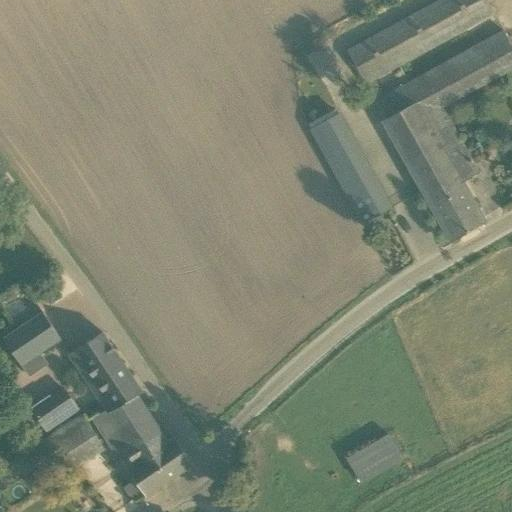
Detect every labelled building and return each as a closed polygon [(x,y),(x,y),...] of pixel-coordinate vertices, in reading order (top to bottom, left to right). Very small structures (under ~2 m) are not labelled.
[(457,51),(502,26),(487,0),(440,0),(348,51),(386,120),(385,120),(452,240),(484,220),(462,181),(479,172),(442,106),(511,68),(511,45),(503,29),(435,68),(385,96),(381,88),(405,75),(399,64),(426,50),(433,63),(456,50),(457,51)] [(347,110),(311,130),(364,227),(400,207),(347,110)] [(3,339),(22,366),(41,353),(61,339),(42,312),(3,339)] [(143,392),(102,332),(69,355),(77,366),(83,362),(96,381),(91,385),(107,410),(110,413),(139,397),(138,395),(143,392)] [(50,435),(48,432),(79,411),(62,384),(30,406),(32,408),(23,413),(41,441),(26,452),(28,455),(85,418),(82,413),(50,435)] [(168,443),(139,397),(110,413),(107,410),(94,419),(110,442),(121,434),(140,462),(129,469),(135,477),(124,484),(136,501),(192,463),(175,438),(168,443)] [(74,465),(103,446),(85,418),(28,455),(40,471),(67,454),(74,465)] [(396,431),(350,457),(366,484),(412,458),(396,431)]
